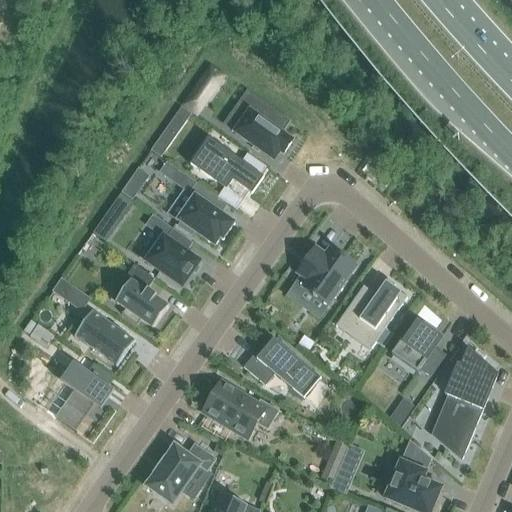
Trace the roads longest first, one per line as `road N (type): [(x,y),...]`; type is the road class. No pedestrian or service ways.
road 1 (residential): [(88,511),(318,181),(342,185),(511,333)]
road 2 (trunk): [(370,0),(511,153)]
